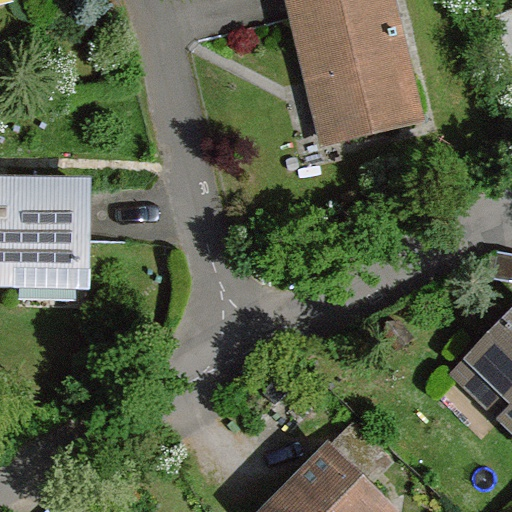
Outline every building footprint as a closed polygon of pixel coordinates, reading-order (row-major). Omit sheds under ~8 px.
[(327,78),(343,140),(421,122),(390,0),(294,0),(314,82),(327,78)] [(86,189),(0,187),(0,283),(17,284),(17,268),(85,270),(86,189)] [(511,257),(502,256),(498,277),(511,278),(511,257)] [(511,411),(506,418),(511,423),(511,325),(474,365),(511,402),(511,411)] [(388,511),(328,452),(268,511),(388,511)]
